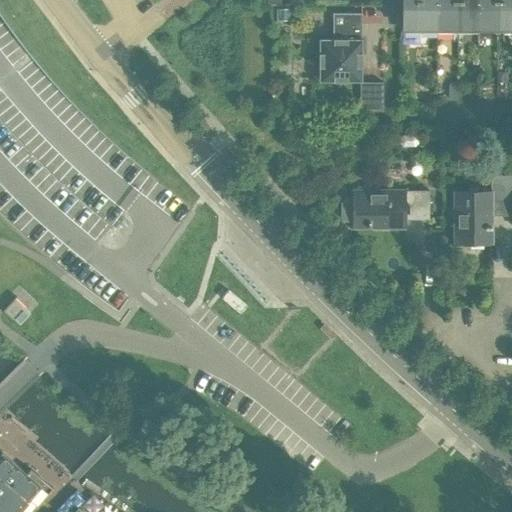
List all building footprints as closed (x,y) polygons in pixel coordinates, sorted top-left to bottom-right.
[(436,28),(435,0),(401,0),(402,28),(436,28)] [(456,28),(456,0),(435,0),(436,28),(456,28)] [(477,28),(476,0),(456,0),(456,28),(477,28)] [(497,28),(497,0),(476,0),(477,28),(497,28)] [(511,28),(511,0),(497,0),(497,28),(511,28)] [(360,80),(360,51),(355,51),(355,39),(360,38),(360,12),(340,12),(340,38),(318,38),(318,80),(360,80)] [(383,109),(383,82),(359,81),(359,109),(383,109)] [(0,305),(4,310),(12,318),(19,324),(29,313),(38,304),(111,228),(111,227),(91,210),(71,193),(58,181),(37,161),(17,139),(0,120),(0,305)] [(503,216),(503,175),(491,175),(490,191),(453,192),(454,243),(493,243),(493,216),(503,216)] [(511,175),(503,175),(503,216),(511,215),(511,175)] [(428,219),(428,193),(428,190),(403,190),(403,189),(372,190),(369,187),(357,187),(354,190),(352,190),(352,193),(352,198),(344,198),(340,202),(341,217),(344,220),(353,220),(353,227),(404,227),(404,219),(428,219)] [(246,306),(228,291),(222,299),(240,313),(246,306)] [(0,511),(29,511),(52,488),(29,468),(26,473),(1,452),(0,452),(0,511)]
